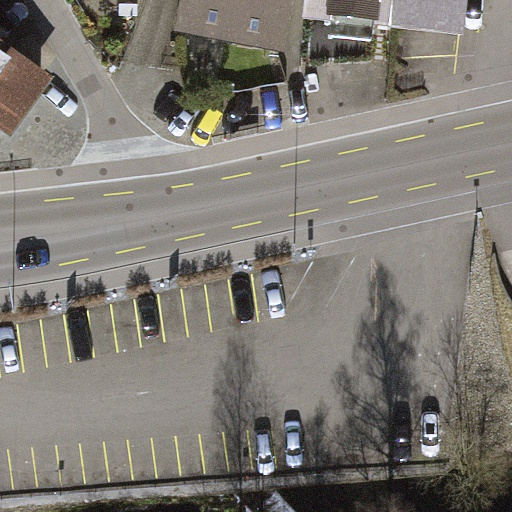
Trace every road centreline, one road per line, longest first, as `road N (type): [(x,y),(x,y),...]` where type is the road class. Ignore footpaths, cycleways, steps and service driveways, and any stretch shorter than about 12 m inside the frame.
road 1 (secondary): [(129,222),(511,141)]
road 2 (residential): [(129,222),(108,112),(45,0)]
road 3 (secondary): [(0,240),(129,222)]
